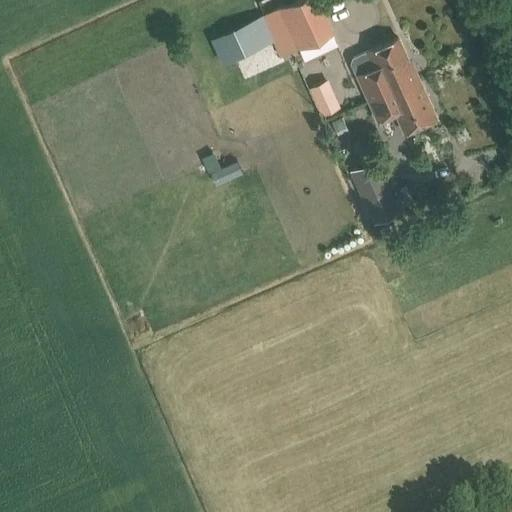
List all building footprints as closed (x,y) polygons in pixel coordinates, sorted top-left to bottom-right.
[(291,0),(279,5),(297,48),(334,31),(320,0),(291,0)] [(481,21),(485,28),(492,27),(488,18),(481,21)] [(413,72),(397,37),(366,51),(373,66),(355,73),(368,99),(418,77),(416,71),(413,72)] [(418,77),(368,99),(377,121),(396,114),(404,133),(437,117),(418,77)] [(319,112),(337,104),(330,90),(312,98),(319,112)] [(338,135),(348,130),(342,118),(332,122),(338,135)] [(373,222),(396,212),(373,159),(349,170),(373,222)]
